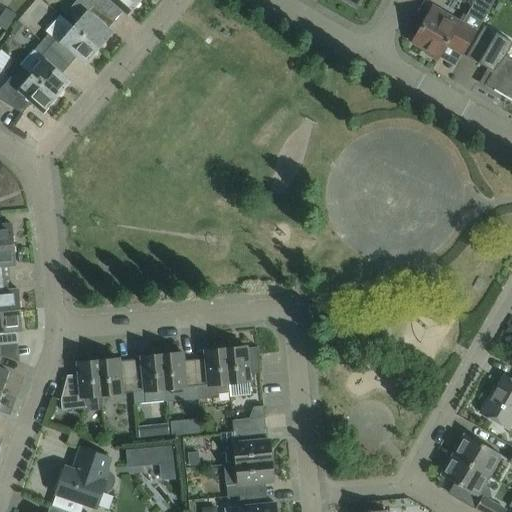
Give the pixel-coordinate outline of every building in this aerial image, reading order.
[(75,23),(72,26),(99,50),(113,34),(107,30),(115,21),(90,0),(77,0),(72,6),(71,9),(69,11),(69,14),(69,16),(71,19),(73,21),(75,23)] [(90,0),(114,21),(122,12),(127,17),(141,1),(139,0),(90,0)] [(494,0),(475,0),(462,24),(453,19),(450,23),(429,11),(412,42),(438,57),(446,44),(462,53),(475,31),(476,32),(494,0)] [(11,22),(16,15),(6,8),(1,16),(11,22)] [(0,25),(6,30),(11,22),(1,16),(0,17),(0,25)] [(99,50),(72,26),(71,27),(60,17),(46,32),(48,34),(41,42),(68,66),(76,57),(85,65),(99,50)] [(502,96),(511,79),(511,60),(505,56),(511,43),(511,42),(484,26),(479,34),(476,39),(466,57),(492,71),(485,84),(478,80),(477,82),(502,96)] [(61,74),(68,66),(41,42),(33,51),(43,60),(30,75),(57,98),(70,82),(61,74)] [(57,98),(30,75),(30,76),(19,67),(0,88),(0,100),(21,114),(31,103),(43,114),(57,98)] [(511,79),(502,96),(511,101),(511,79)] [(0,245),(13,245),(11,224),(1,225),(0,215),(0,245)] [(0,278),(5,278),(4,266),(15,265),(13,245),(0,245),(0,278)] [(0,311),(19,310),(17,289),(6,290),(5,278),(0,278),(0,311)] [(0,344),(14,344),(13,332),(21,331),(19,310),(0,311),(0,344)] [(224,349),(228,392),(229,392),(229,384),(249,382),(248,374),(260,373),(257,347),(246,348),(246,347),(224,349)] [(218,393),(228,392),(224,349),(204,351),(204,359),(193,360),(197,399),(198,399),(218,395),(218,393)] [(511,364),(511,353),(504,351),(500,360),(511,364)] [(197,399),(193,360),(183,361),(182,353),(160,355),(165,401),(197,399)] [(135,404),(165,401),(160,355),(140,357),(140,359),(129,360),(132,393),(134,393),(135,404)] [(0,361),(2,357),(0,356),(0,391),(1,391),(8,372),(0,369),(0,361)] [(132,393),(129,360),(118,361),(118,359),(97,361),(101,396),(132,393)] [(102,403),(101,396),(97,361),(76,363),(78,375),(66,376),(60,400),(61,410),(85,408),(86,407),(90,412),(98,411),(102,403)] [(511,380),(504,376),(491,398),(489,397),(480,413),(507,429),(511,420),(511,380)] [(233,431),(265,428),(263,406),(253,407),(247,420),(232,421),(233,431)] [(196,418),(187,419),(189,433),(198,432),(196,418)] [(226,465),(271,460),(269,440),(268,440),(266,429),(265,429),(265,428),(233,431),(233,433),(220,434),(222,453),(225,453),(226,465)] [(65,444),(75,448),(80,435),(70,432),(65,444)] [(452,454),(488,475),(500,455),(463,434),(452,454)] [(174,446),(126,451),(128,467),(160,464),(161,480),(178,479),(174,446)] [(55,494),(57,495),(53,507),(68,511),(79,511),(83,504),(95,508),(101,493),(108,492),(113,488),(114,482),(113,476),(106,469),(110,458),(80,448),(72,470),(65,467),(55,494)] [(488,475),(452,454),(439,475),(480,498),(484,500),(490,496),(487,487),(484,485),(489,475),(488,475)] [(239,497),(266,493),(264,483),(273,482),(271,460),(226,465),(224,466),(227,498),(239,497)] [(240,511),(275,511),(275,504),(267,504),(266,493),(239,497),(240,511)] [(504,511),(484,500),(480,498),(475,508),(480,511),(504,511)]
